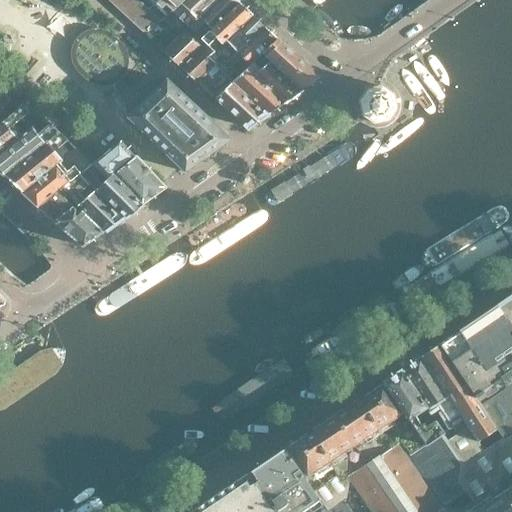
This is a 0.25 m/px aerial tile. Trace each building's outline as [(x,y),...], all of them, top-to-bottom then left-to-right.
[(173,10),(183,0),(107,0),(146,35),(173,10)] [(189,25),(215,0),(183,0),(173,10),(189,25)] [(209,30),(237,3),(233,0),(215,0),(189,25),(197,33),(204,26),(209,30)] [(222,42),(251,16),(237,3),(209,30),(202,38),(207,42),(214,50),(218,47),(212,41),(217,37),(222,42)] [(227,62),(264,28),(251,16),(222,42),(218,47),(214,50),(222,58),(227,62)] [(231,82),(246,68),(261,54),(277,39),(264,28),(227,62),(222,58),(196,82),(214,98),(231,82)] [(222,58),(214,50),(207,42),(203,46),(185,29),(163,51),(196,82),(222,58)] [(124,58),(123,53),(120,49),(117,45),(114,42),(110,39),(106,36),(102,34),(97,33),(92,33),(88,34),(84,36),(80,40),(77,43),(75,48),(74,52),(74,57),(75,62),(78,66),(81,70),(84,73),(88,76),(92,79),(96,81),(101,82),(106,82),(110,81),(114,79),(118,76),(121,72),(123,67),(124,63),(124,58)] [(319,77),(277,39),(261,54),(300,90),(307,86),(312,83),(311,82),(319,77)] [(300,90),(261,54),(246,68),(283,103),(300,91),(300,90)] [(283,103),(246,68),(231,82),(266,114),(283,103)] [(229,139),(166,80),(126,117),(184,172),(229,139)] [(399,106),(399,104),(399,102),(399,100),(399,98),(398,96),(396,93),(395,90),(392,87),(391,86),(389,85),(387,83),(385,82),(383,81),(381,81),(381,83),(380,86),(378,86),(376,86),(361,87),(359,99),(356,99),(353,119),(355,121),(366,126),(368,127),(370,128),(374,128),(377,129),(381,128),(383,127),(387,126),(389,125),(391,124),(392,122),(393,121),(395,118),(397,115),(398,114),(398,112),(399,110),(399,108),(399,106)] [(266,114),(231,82),(214,98),(221,105),(220,106),(231,115),(232,114),(247,128),(266,114)] [(0,121),(17,107),(3,93),(0,95),(0,121)] [(0,149),(42,116),(43,115),(29,98),(17,107),(0,121),(0,149)] [(71,126),(79,118),(74,112),(65,121),(71,126)] [(0,172),(4,176),(58,132),(49,123),(42,116),(0,149),(0,172)] [(21,192),(61,160),(52,151),(66,140),(63,136),(58,132),(4,176),(21,192)] [(135,155),(120,139),(93,162),(107,178),(114,172),(135,155)] [(278,206),(279,205),(354,158),(355,157),(356,155),(356,154),(357,152),(357,151),(356,150),(356,148),(355,147),(354,146),(352,145),(351,144),(350,144),(348,144),(346,144),(345,144),(270,193),(269,193),(268,194),(267,195),(266,197),(265,198),(265,200),(265,201),(266,203),(266,204),(267,205),(268,206),(270,207),(271,208),(272,208),(274,208),(275,208),(277,207),(278,206)] [(80,173),(93,162),(77,146),(61,160),(21,192),(37,207),(60,187),(70,178),(71,180),(80,173)] [(167,185),(137,153),(135,155),(114,172),(144,203),(167,185)] [(144,203),(114,172),(107,178),(96,188),(127,217),(128,218),(145,204),(144,203)] [(127,217),(96,188),(84,197),(79,192),(90,183),(80,173),(71,180),(70,178),(60,187),(68,193),(65,195),(73,204),(80,211),(83,208),(105,229),(108,231),(127,217)] [(53,222),(73,204),(65,195),(68,193),(60,187),(37,207),(53,222)] [(80,211),(73,204),(53,222),(79,244),(84,244),(105,229),(83,208),(80,211)] [(199,269),(200,268),(265,225),(266,224),(267,223),(268,222),(268,221),(268,220),(268,219),(268,217),(267,216),(267,215),(266,214),(265,214),(264,213),(263,213),(261,213),(260,213),(259,213),(258,214),(192,257),(191,258),(190,259),(190,260),(189,261),(189,263),(189,264),(189,265),(189,267),(190,268),(191,269),(193,269),(194,270),(195,270),(197,270),(198,269),(199,269)] [(484,214),(417,257),(415,258),(414,259),(413,260),(413,262),(412,264),(412,265),(412,267),(413,269),(414,270),(415,272),(416,273),(417,274),(419,274),(420,275),(422,275),(424,275),(426,275),(427,274),(495,229),(496,227),(497,226),(497,225),(497,223),(497,221),(497,220),(496,218),(496,217),(495,216),(493,215),(492,214),(491,214),(489,213),(487,213),(486,213),(484,214)] [(413,286),(411,289),(410,291),(410,295),(411,297),(411,298),(413,300),(417,302),(419,302),(423,301),(427,299),(501,251),(504,249),(507,246),(510,243),(511,240),(511,227),(511,228),(508,228),(505,228),(501,229),(497,231),(494,232),(490,235),(416,283),(413,286)] [(106,320),(108,319),(182,269),(184,268),(185,267),(186,266),(186,264),(187,262),(187,261),(187,259),(187,257),(187,256),(186,255),(184,254),(182,253),(181,253),(179,253),(177,253),(176,254),(174,254),(173,255),(98,306),(97,307),(96,308),(95,310),(95,311),(95,313),(95,314),(96,316),(97,317),(98,318),(99,319),(100,320),(102,320),(103,321),(105,320),(106,320)] [(511,295),(503,301),(492,309),(480,317),(464,328),(439,344),(440,345),(439,345),(495,429),(501,438),(502,438),(511,431),(511,295)] [(319,336),(318,337),(317,341),(318,342),(319,344),(323,344),(324,344),(328,342),(332,340),(371,314),(364,304),(325,330),(322,333),(319,336)] [(308,370),(314,371),(319,371),(326,370),(332,367),(389,329),(391,326),(393,323),(393,322),(393,318),(391,315),(389,313),(386,311),(384,310),(381,311),(378,312),(320,350),(315,354),(312,360),(310,365),(308,370)] [(439,345),(438,345),(419,357),(457,414),(459,416),(466,427),(467,428),(476,442),(477,441),(495,429),(439,345)] [(5,415),(7,414),(59,376),(61,374),(62,371),(64,369),(65,366),(65,363),(66,361),(66,358),(66,355),(66,352),(64,351),(61,350),(59,349),(57,349),(54,349),(52,349),(49,349),(47,350),(44,351),(42,352),(0,383),(0,417),(1,417),(3,416),(5,415)] [(217,400),(229,418),(293,374),(281,356),(217,400)] [(457,414),(419,357),(401,369),(426,407),(428,409),(436,404),(444,417),(450,413),(452,417),(457,414)] [(413,416),(426,407),(401,369),(382,382),(382,383),(402,413),(408,422),(409,421),(425,445),(443,433),(435,421),(425,427),(423,423),(420,425),(413,416)] [(425,486),(427,477),(418,476),(420,467),(411,465),(413,456),(404,455),(406,447),(396,445),(399,430),(392,420),(402,413),(382,383),(364,395),(363,394),(351,403),(315,427),(302,435),(302,436),(283,448),(303,479),(335,457),(340,465),(308,486),(325,511),(342,499),(344,500),(346,487),(354,489),(352,497),(361,499),(360,508),(369,510),(368,511),(460,511),(459,510),(440,506),(441,499),(432,497),(434,488),(425,486)] [(466,427),(459,416),(451,421),(459,432),(466,427)] [(120,482),(121,482),(179,439),(169,425),(112,469),(111,470),(110,472),(110,473),(110,475),(110,476),(111,478),(111,479),(113,480),(114,481),(115,482),(117,482),(118,482),(120,482)] [(511,511),(511,435),(504,441),(502,438),(501,438),(483,450),(477,441),(476,442),(474,443),(466,431),(448,443),(462,463),(459,482),(460,482),(478,508),(471,511),(511,511)] [(185,440),(121,484),(120,484),(119,486),(118,487),(118,488),(117,490),(117,491),(117,492),(117,494),(118,495),(119,497),(120,498),(121,498),(123,499),(124,499),(126,499),(127,499),(129,499),(130,498),(193,455),(195,453),(196,451),(197,449),(198,447),(198,445),(199,443),(199,440),(197,440),(195,439),(193,439),(191,439),(189,439),(187,440),(185,440)] [(325,511),(308,486),(303,479),(283,448),(246,474),(271,511),(325,511)] [(271,511),(246,474),(189,511),(271,511)] [(100,511),(102,510),(102,509),(102,504),(100,502),(98,500),(95,497),(93,497),(90,498),(86,499),(67,511),(100,511)]
